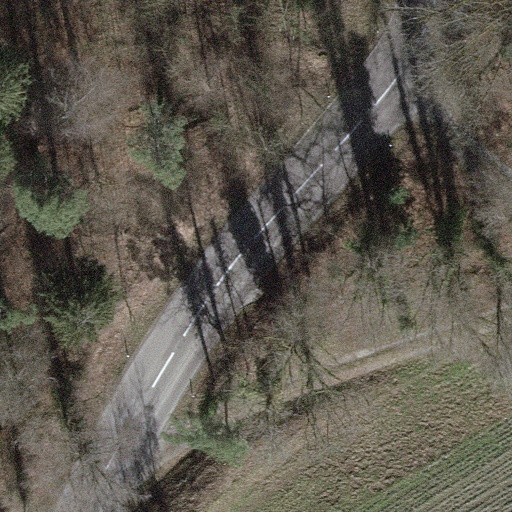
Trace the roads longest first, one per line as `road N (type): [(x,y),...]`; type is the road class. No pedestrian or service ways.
road 1 (tertiary): [(432,0),(425,32),(365,123),(222,284),(124,434),(93,511)]
road 2 (track): [(511,305),(124,434)]
